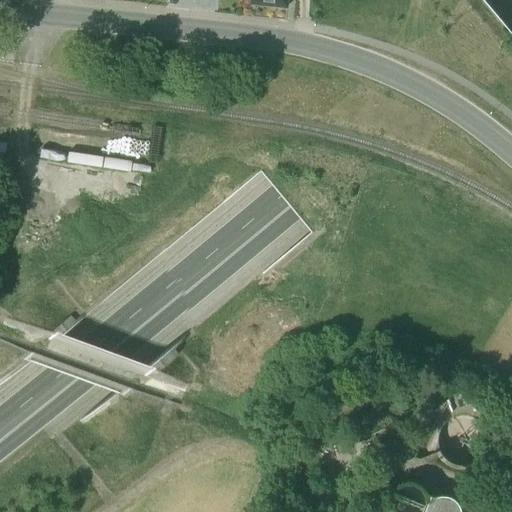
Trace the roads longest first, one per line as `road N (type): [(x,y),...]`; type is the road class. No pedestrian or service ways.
road 1 (trunk): [(0,434),(511,9)]
road 2 (unclassified): [(511,154),(399,74),(331,52),(162,25),(0,12)]
road 3 (track): [(38,0),(13,186)]
road 4 (track): [(252,452),(200,450),(120,511)]
